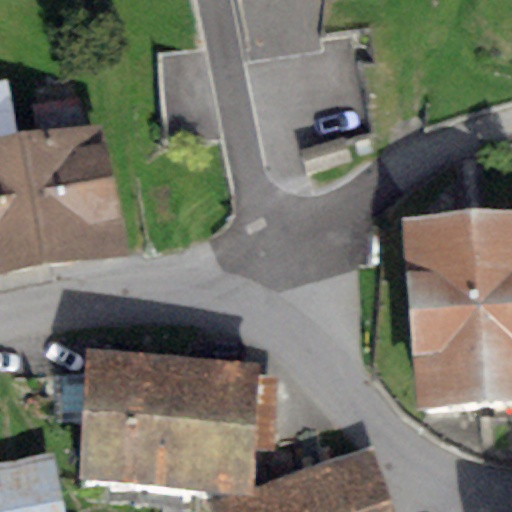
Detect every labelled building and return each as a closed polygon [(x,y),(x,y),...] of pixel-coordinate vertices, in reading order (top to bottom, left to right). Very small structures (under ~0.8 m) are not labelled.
[(97,152),(0,167),(0,291),(117,271),(97,152)] [(511,220),(406,228),(419,412),(511,405),(511,220)] [(261,372),(89,363),(82,493),(254,502),(261,372)] [(63,511),(53,456),(0,465),(0,511),(63,511)] [(388,511),(368,460),(233,511),(388,511)]
